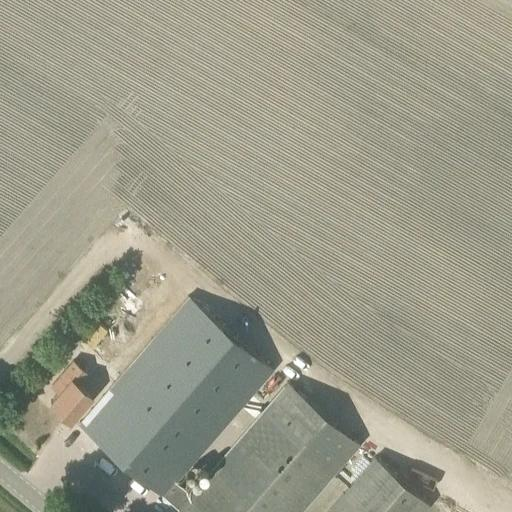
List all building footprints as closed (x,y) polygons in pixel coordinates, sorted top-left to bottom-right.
[(190,495),(175,482),(220,430),(272,369),(188,296),(79,423),(163,496),(182,511),(422,511),(429,504),(374,457),(354,481),(340,469),(361,444),(287,381),(261,413),(190,495)] [(105,297),(97,305),(110,317),(118,309),(105,297)] [(109,321),(102,329),(110,336),(124,320),(115,313),(109,321)] [(69,419),(90,394),(78,384),(87,374),(73,361),(52,386),(59,392),(50,402),(69,419)] [(92,481),(117,468),(111,457),(87,470),(92,481)]
